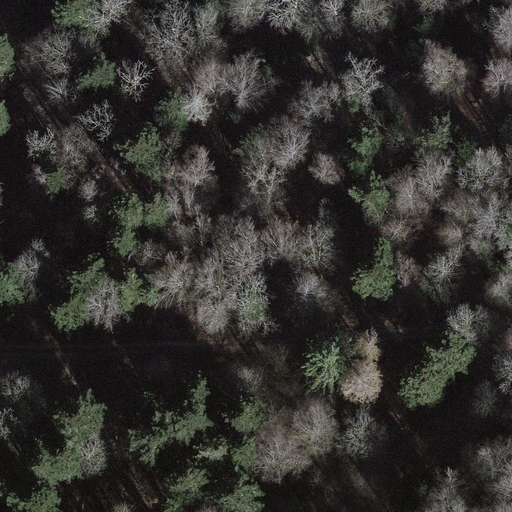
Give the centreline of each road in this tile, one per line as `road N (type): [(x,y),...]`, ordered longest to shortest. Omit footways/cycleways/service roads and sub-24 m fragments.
road 1 (track): [(0,344),(141,352),(511,327)]
road 2 (track): [(511,448),(141,352)]
